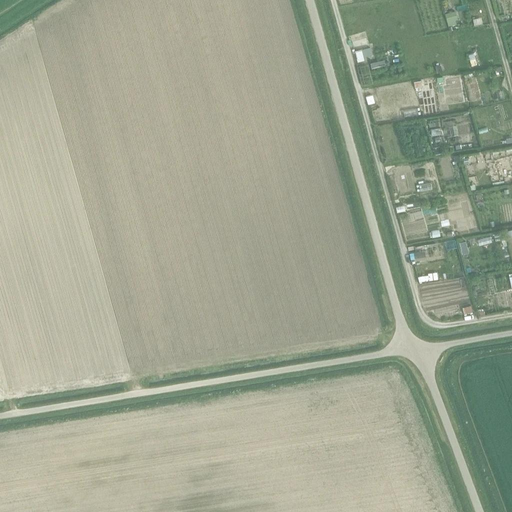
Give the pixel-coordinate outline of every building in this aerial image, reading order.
[(454,11),(444,14),(447,22),(456,20),(454,11)] [(369,47),(355,51),(357,61),(364,59),(363,57),(371,54),(369,47)] [(473,52),(468,54),(471,65),(476,64),(473,52)] [(384,60),(371,63),(372,69),(385,66),(384,60)] [(439,147),(432,148),(433,155),(440,153),(439,147)] [(492,176),(489,158),(476,159),(479,178),(492,176)] [(426,171),(421,173),(424,184),(435,181),(432,170),(426,171)] [(437,203),(426,205),(428,215),(439,213),(437,203)] [(442,224),(432,225),(433,232),(443,230),(442,224)] [(465,241),(458,243),(461,254),(468,253),(465,241)] [(440,267),(431,268),(431,275),(441,274),(440,267)] [(470,305),(462,307),(464,313),(472,311),(470,305)]
